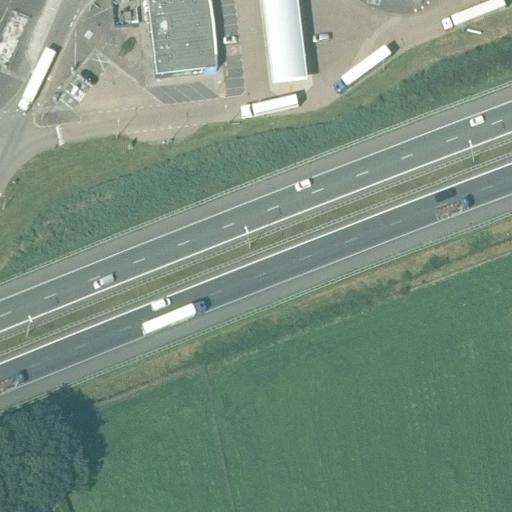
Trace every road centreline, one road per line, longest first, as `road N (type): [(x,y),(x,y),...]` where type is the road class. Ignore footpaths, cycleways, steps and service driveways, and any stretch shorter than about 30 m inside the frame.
road 1 (motorway): [(511,117),(0,317)]
road 2 (motorway): [(0,380),(511,181)]
